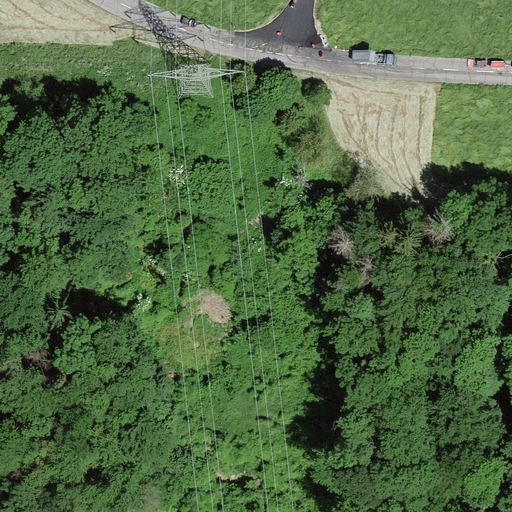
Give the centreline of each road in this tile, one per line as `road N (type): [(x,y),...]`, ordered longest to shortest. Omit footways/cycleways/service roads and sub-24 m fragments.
road 1 (tertiary): [(511,72),(289,54)]
road 2 (tertiary): [(289,54),(221,41),(114,0)]
